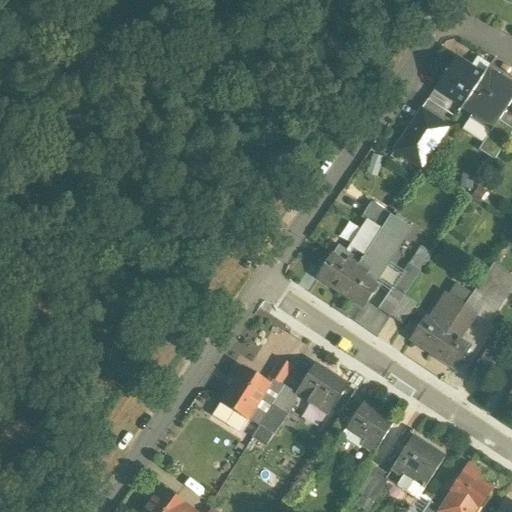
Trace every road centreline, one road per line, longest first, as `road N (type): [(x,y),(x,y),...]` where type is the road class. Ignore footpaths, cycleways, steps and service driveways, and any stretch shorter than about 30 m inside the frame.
road 1 (residential): [(447,20),(261,283)]
road 2 (residential): [(261,283),(511,452)]
road 3 (residential): [(261,283),(102,511)]
